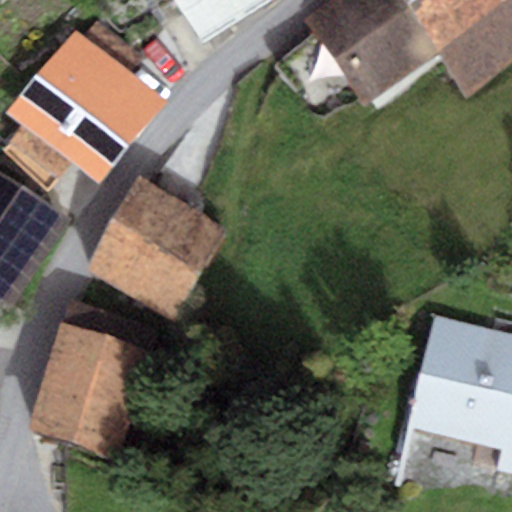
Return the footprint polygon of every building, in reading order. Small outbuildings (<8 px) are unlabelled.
[(174,0),(202,43),(270,0),(174,0)] [(366,106),(439,57),(399,0),(336,0),(307,20),(366,106)] [(511,0),(399,0),(439,57),(467,99),(511,64),(511,0)] [(83,38),(131,74),(144,59),(97,22),(83,38)] [(83,38),(74,30),(7,114),(23,126),(72,163),(102,187),(169,103),(131,74),(83,38)] [(353,85),(314,33),(273,64),(313,113),(353,85)] [(50,193),(72,163),(23,126),(4,151),(50,193)] [(0,299),(16,309),(70,216),(0,175),(0,299)] [(232,237),(139,179),(84,267),(178,325),(232,237)] [(160,331),(70,301),(27,429),(117,459),(160,331)] [(511,332),(436,314),(409,425),(502,447),(497,469),(511,473),(511,332)]
